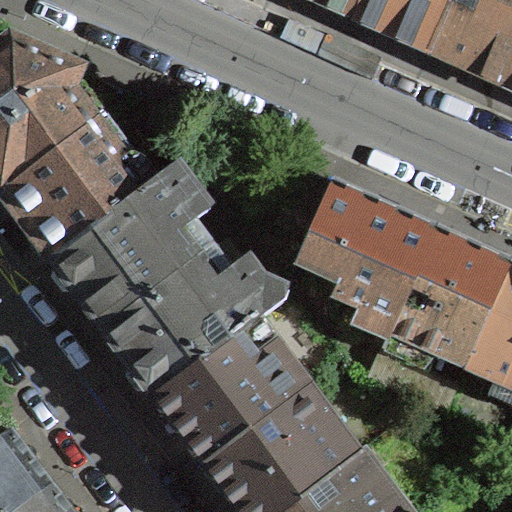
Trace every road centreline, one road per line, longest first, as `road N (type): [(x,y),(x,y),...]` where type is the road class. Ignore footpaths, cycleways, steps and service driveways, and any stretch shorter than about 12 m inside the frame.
road 1 (residential): [(511,181),(113,0)]
road 2 (residential): [(159,511),(0,303)]
